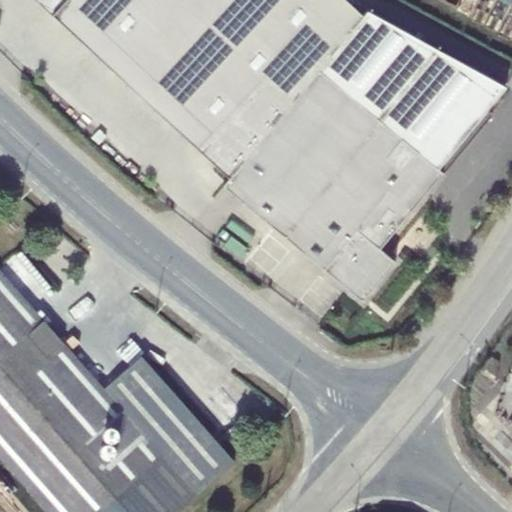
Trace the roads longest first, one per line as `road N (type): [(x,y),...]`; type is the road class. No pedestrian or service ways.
road 1 (unclassified): [(376,425),(171,265),(0,115)]
road 2 (tertiary): [(376,425),(431,369),(511,252)]
road 3 (unclassified): [(481,511),(376,425)]
